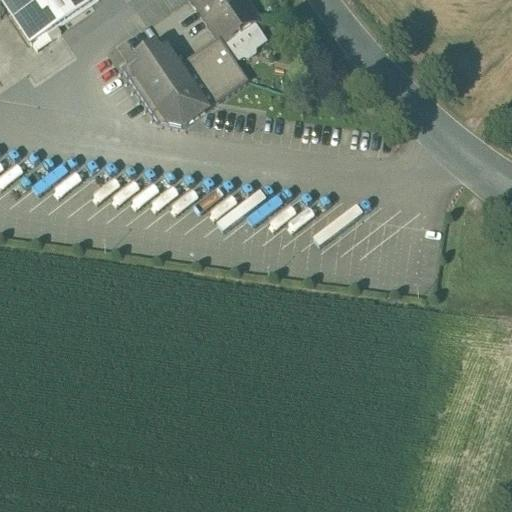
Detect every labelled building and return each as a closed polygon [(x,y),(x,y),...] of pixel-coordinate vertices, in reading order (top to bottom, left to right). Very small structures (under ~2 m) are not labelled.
[(0,0),(0,2),(30,48),(98,2),(96,0),(0,0)] [(243,0),(196,0),(192,3),(219,42),(235,31),(239,36),(254,26),(259,23),(243,0)] [(254,26),(239,36),(235,31),(219,42),(222,47),(233,63),(241,58),(245,59),(254,53),(254,49),(264,42),(254,26)] [(222,47),(181,76),(202,106),(215,97),(209,89),(237,69),(233,63),(222,47)] [(165,52),(159,57),(154,49),(136,61),(141,69),(132,75),(163,121),(164,121),(167,126),(181,129),(186,125),(206,112),(202,106),(181,76),(165,52)]
